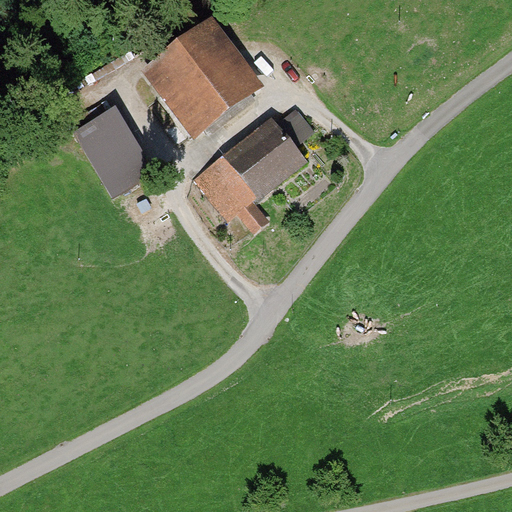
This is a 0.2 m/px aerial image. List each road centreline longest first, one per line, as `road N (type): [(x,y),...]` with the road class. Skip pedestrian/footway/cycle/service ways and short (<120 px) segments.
road 1 (track): [(511,64),(399,159),(272,326),(214,384),(0,494)]
road 2 (track): [(387,511),(511,484)]
